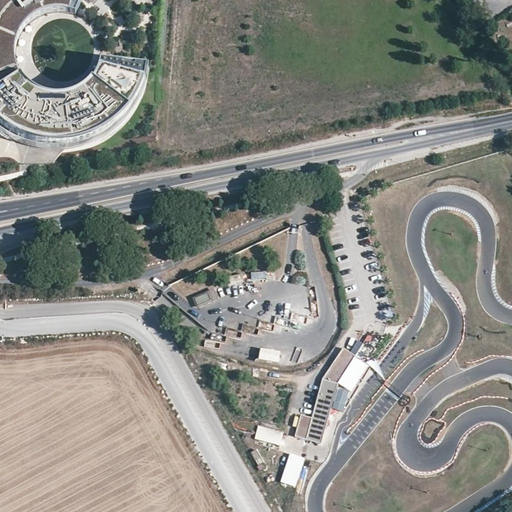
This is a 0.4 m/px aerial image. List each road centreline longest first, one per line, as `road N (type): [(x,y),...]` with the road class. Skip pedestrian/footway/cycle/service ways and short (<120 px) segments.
road 1 (secondary): [(26,225),(320,169),(421,138)]
road 2 (secondary): [(421,138),(408,134),(42,203)]
road 3 (unclassified): [(264,511),(147,316),(122,307),(0,313)]
